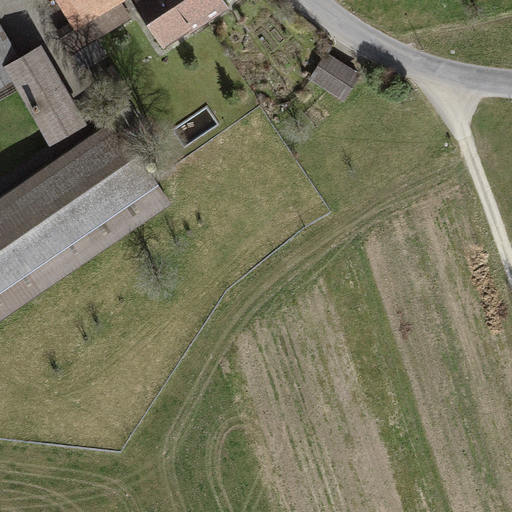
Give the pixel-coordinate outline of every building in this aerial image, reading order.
[(56,0),(70,21),(55,31),(71,56),(72,55),(83,72),(107,56),(97,40),(132,18),(122,2),(125,0),(131,0),(162,48),(188,32),(189,33),(229,8),(224,0),(56,0)] [(3,67),(20,57),(0,22),(0,88),(12,81),(3,67)] [(41,44),(20,57),(3,67),(12,81),(51,146),(88,124),(41,44)] [(362,74),(328,52),(310,79),(344,101),(362,74)] [(0,319),(172,202),(114,118),(0,195),(0,319)]
